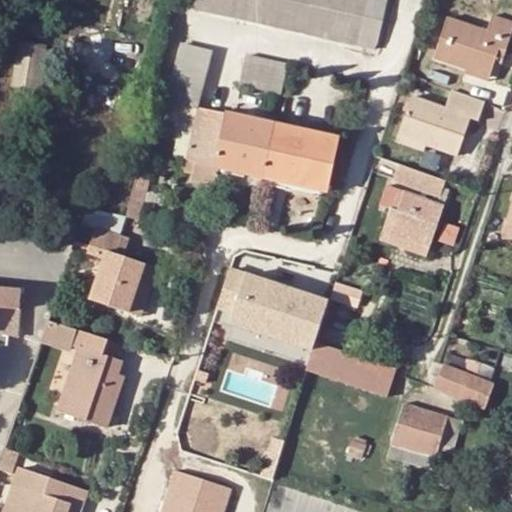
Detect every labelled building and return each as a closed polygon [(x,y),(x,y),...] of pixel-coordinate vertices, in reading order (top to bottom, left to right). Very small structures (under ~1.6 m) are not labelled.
[(239,0),(195,0),(194,8),(235,18),(239,0)] [(239,0),(235,18),(305,33),(312,0),(239,0)] [(385,0),(312,0),(305,33),(375,48),(385,0)] [(485,31),(446,17),(439,38),(432,58),(464,69),(488,77),(493,62),(496,53),(503,55),(511,27),(511,22),(491,15),(485,31)] [(20,42),(12,86),(40,91),(47,46),(20,42)] [(196,107),(211,52),(182,44),(167,99),(196,107)] [(503,55),(496,53),(493,62),(500,64),(503,55)] [(244,55),(238,83),(281,92),(288,64),(244,55)] [(462,74),(486,82),(488,77),(464,69),(462,74)] [(399,135),(426,145),(457,156),(470,119),(478,121),(485,102),(452,91),(445,109),(412,97),(399,135)] [(199,107),(198,113),(191,141),(187,160),(195,162),(191,179),(215,185),(219,167),(262,177),(274,123),(225,113),(199,107)] [(176,138),(191,141),(198,113),(184,111),(182,122),(180,122),(176,138)] [(274,123),(262,177),(327,191),(338,137),(274,123)] [(424,152),(426,145),(399,135),(396,142),(424,152)] [(138,220),(143,201),(145,192),(155,152),(142,149),(127,217),(138,220)] [(449,180),(399,163),(394,180),(443,197),(449,180)] [(426,255),(444,206),(386,185),(379,205),(390,209),(380,238),(426,255)] [(164,196),(145,192),(143,201),(162,206),(164,196)] [(452,246),(458,227),(445,223),(439,241),(452,246)] [(129,238),(95,227),(86,252),(103,258),(89,299),(130,312),(145,264),(123,256),(129,238)] [(156,267),(145,264),(130,312),(140,316),(156,267)] [(329,302),(228,269),(216,307),(232,312),(228,322),(314,350),(316,342),(329,302)] [(0,333),(17,335),(19,309),(20,289),(0,287),(0,333)] [(400,326),(421,331),(429,306),(407,300),(400,326)] [(69,353),(72,345),(77,329),(47,320),(40,343),(69,353)] [(121,360),(117,359),(103,354),(108,340),(77,329),(72,345),(79,347),(58,410),(106,426),(112,409),(106,406),(117,373),(121,360)] [(103,354),(117,359),(122,345),(108,340),(103,354)] [(382,397),(392,368),(316,342),(314,350),(307,371),(366,391),(382,397)] [(493,365),(507,370),(511,355),(498,351),(493,365)] [(478,373),(477,377),(490,380),(494,366),(469,359),(466,369),(478,373)] [(435,387),(485,408),(494,385),(444,365),(435,387)] [(397,370),(392,368),(382,397),(388,399),(397,370)] [(106,406),(112,409),(123,376),(117,373),(106,406)] [(448,416),(404,403),(392,444),(388,456),(432,468),(435,457),(438,448),(448,416)] [(448,416),(438,448),(453,453),(462,421),(448,416)] [(361,458),(366,444),(354,439),(348,453),(361,458)] [(4,448),(0,460),(0,470),(12,475),(19,454),(4,448)] [(4,511),(65,511),(69,503),(48,496),(53,479),(19,467),(4,511)] [(221,511),(230,486),(174,467),(158,511),(221,511)] [(80,511),(88,490),(53,479),(48,496),(69,503),(65,511),(80,511)]
